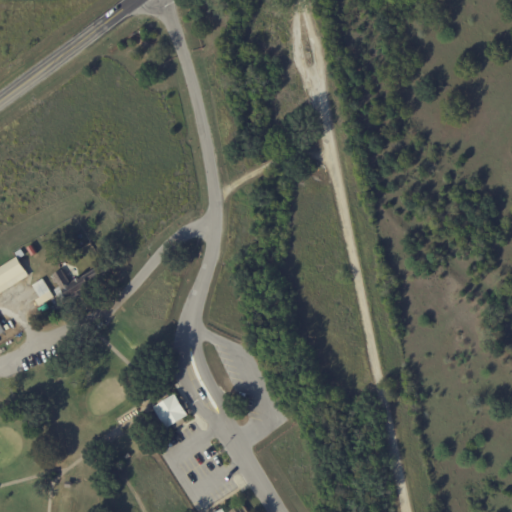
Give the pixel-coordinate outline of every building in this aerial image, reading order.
[(0,292),(32,278),(22,258),(0,267),(0,292)] [(69,285),(62,272),(57,275),(63,286),(57,289),(65,304),(96,288),(93,284),(109,276),(104,267),(69,285)] [(33,286),(44,304),(56,297),(45,278),(33,286)] [(0,336),(8,331),(0,317),(0,336)] [(158,407),(172,429),(193,415),(179,393),(158,407)]
